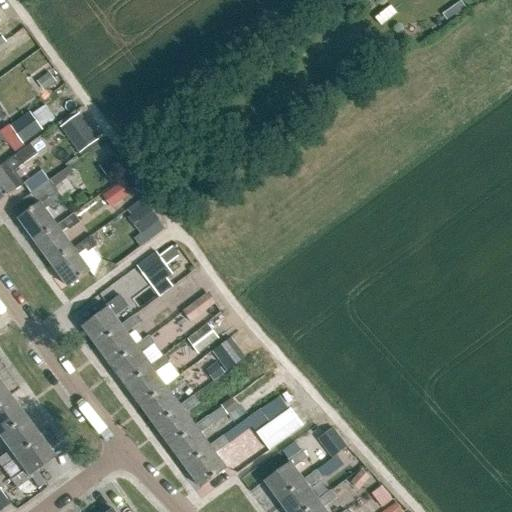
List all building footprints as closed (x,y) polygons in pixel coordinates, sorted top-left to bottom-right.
[(465,8),(461,2),(442,15),(446,21),(465,8)] [(48,91),(58,84),(51,74),(41,81),(48,91)] [(23,145),(42,131),(30,114),(10,127),(23,145)] [(80,114),(60,128),(79,154),(98,140),(80,114)] [(38,154),(31,145),(0,166),(0,202),(25,184),(15,171),(38,154)] [(113,177),(125,168),(115,155),(104,163),(113,177)] [(52,177),(56,185),(75,174),(71,166),(52,177)] [(50,206),(52,209),(64,201),(50,181),(30,195),(37,205),(17,219),(34,243),(57,227),(45,210),(50,206)] [(120,182),(104,195),(113,207),(130,194),(120,182)] [(141,235),(160,221),(146,204),(128,218),(141,235)] [(67,228),(69,231),(80,223),(74,214),(57,227),(34,243),(51,266),(74,249),(62,232),(67,228)] [(91,273),(80,259),(97,247),(91,237),(74,249),(51,266),(68,289),(91,273)] [(166,266),(179,257),(172,248),(159,257),(166,266)] [(156,253),(136,267),(147,281),(151,278),(166,267),(166,266),(159,257),(156,253)] [(157,287),(172,276),(166,267),(151,278),(157,287)] [(121,326),(112,314),(125,304),(119,296),(105,306),(107,309),(82,328),(97,348),(123,329),(121,326)] [(196,302),(183,312),(190,322),(203,312),(196,302)] [(136,346),(127,333),(140,324),(134,316),(121,326),(123,329),(97,348),(112,368),(138,349),(136,346)] [(207,324),(187,339),(198,355),(218,340),(207,324)] [(150,366),(142,355),(155,345),(149,337),(136,346),(138,349),(112,368),(127,388),(152,369),(150,366)] [(231,339),(212,352),(226,372),(246,358),(231,339)] [(166,387),(157,374),(169,364),(164,356),(150,366),(152,369),(127,388),(141,408),(167,388),(166,387)] [(217,379),(225,373),(217,363),(209,369),(217,379)] [(181,406),(172,394),(184,385),(179,377),(166,387),(167,388),(141,408),(156,428),(182,408),(181,406)] [(195,426),(186,414),(199,404),(193,397),(181,406),(182,408),(156,428),(171,448),(197,428),(195,426)] [(270,451),(304,427),(291,409),(290,410),(280,397),(261,410),(270,423),(257,433),(270,451)] [(0,435),(23,418),(8,398),(0,403),(0,435)] [(228,415),(238,408),(232,399),(222,407),(228,415)] [(211,448),(210,447),(201,434),(214,424),(208,417),(195,426),(197,428),(171,448),(186,467),(211,448)] [(38,438),(23,418),(0,435),(0,440),(8,451),(0,456),(0,467),(0,468),(13,459),(12,457),(38,438)] [(234,429),(223,437),(210,447),(211,448),(186,467),(201,489),(227,470),(215,454),(229,444),(231,447),(242,439),(234,429)] [(332,460),(348,448),(334,429),(318,441),(332,460)] [(29,477),(53,459),(38,438),(12,457),(13,459),(23,471),(10,481),(16,489),(30,478),(29,477)] [(264,482),(279,503),(306,482),(305,480),(296,468),(308,459),(302,451),(288,461),(290,463),(264,482)] [(323,466),(317,471),(323,479),(329,474),(323,466)] [(317,471),(305,480),(306,482),(279,503),(286,511),(308,511),(321,503),(319,500),(310,488),(323,479),(317,471)] [(359,491),(370,478),(361,471),(351,484),(359,491)] [(385,485),(375,491),(383,506),(393,500),(385,485)] [(331,491),(319,500),(321,503),(308,511),(327,511),(325,508),(337,499),(331,491)] [(0,510),(9,504),(0,492),(0,510)] [(402,511),(396,503),(384,511),(402,511)]
